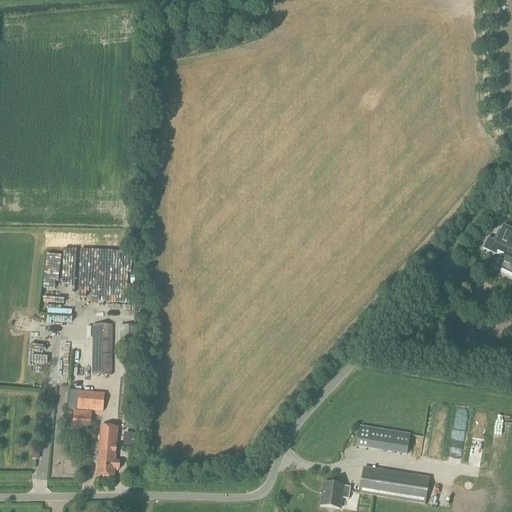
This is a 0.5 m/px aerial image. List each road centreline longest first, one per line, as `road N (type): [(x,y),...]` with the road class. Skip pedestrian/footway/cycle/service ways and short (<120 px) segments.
road 1 (unclassified): [(511,184),(298,423),(260,495),(0,498)]
road 2 (unknown): [(53,499),(49,422),(58,350),(93,301)]
road 3 (track): [(511,145),(487,114),(484,0)]
